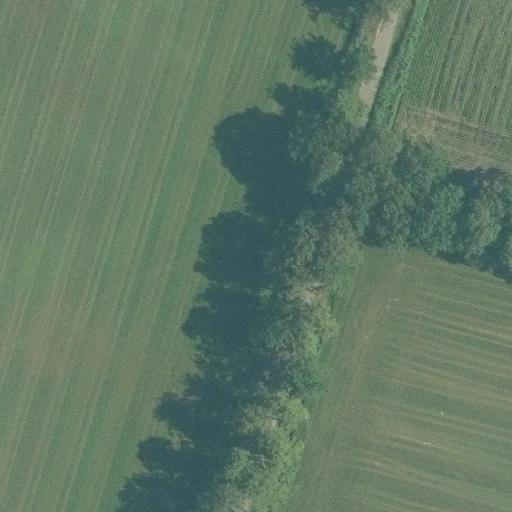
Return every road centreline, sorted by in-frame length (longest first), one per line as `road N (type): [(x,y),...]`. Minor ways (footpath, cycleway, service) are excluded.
road 1 (unclassified): [(239,511),(395,0)]
road 2 (track): [(340,178),(511,225)]
